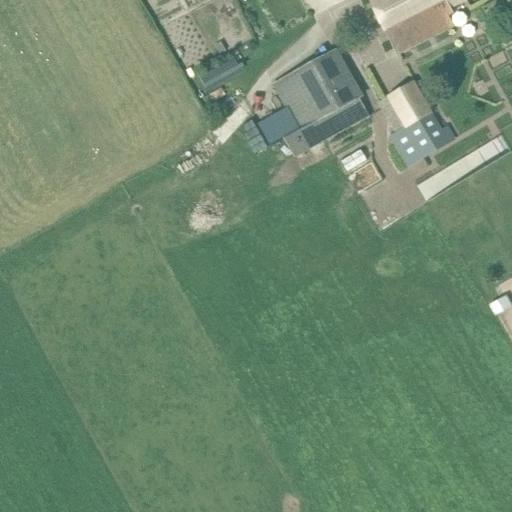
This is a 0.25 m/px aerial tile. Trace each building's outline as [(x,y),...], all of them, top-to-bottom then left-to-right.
[(362,0),(360,1),(364,9),(371,6),(397,56),(436,36),(454,27),(448,16),(453,13),(450,7),(463,0),(362,0)] [(203,83),(237,70),(232,55),(198,67),(203,83)] [(299,131),(284,139),(295,157),(369,116),(335,55),(275,88),(299,131)] [(394,133),(413,166),(457,140),(449,127),(444,130),(414,80),(380,99),(398,131),(394,133)] [(511,152),(511,153),(428,204),(460,257),(511,225),(511,128),(501,135),(511,152)]
